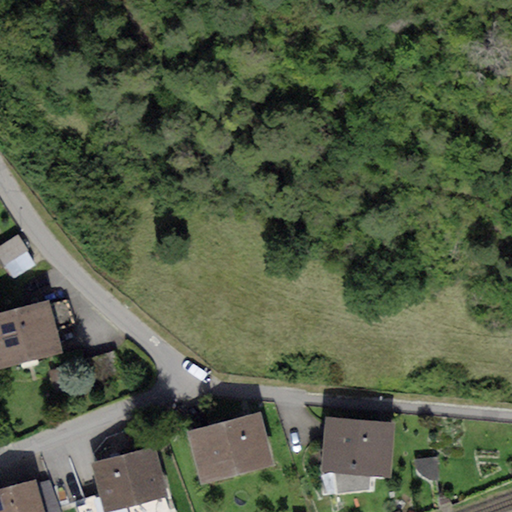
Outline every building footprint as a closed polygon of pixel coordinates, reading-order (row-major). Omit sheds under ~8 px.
[(18,235),(0,246),(0,259),(5,267),(29,251),(18,235)] [(68,300),(49,305),(55,331),(74,326),(68,300)] [(48,301),(0,313),(0,368),(62,352),(55,331),(49,305),(48,301)] [(115,352),(86,362),(94,386),(124,376),(115,352)] [(256,416),(185,433),(198,486),(269,468),(256,416)] [(393,423),(326,418),(321,468),(333,469),(337,491),(368,489),(368,471),(387,473),(393,423)] [(152,449),(91,464),(99,498),(102,511),(103,511),(164,497),(152,449)] [(436,458),(414,461),(420,474),(433,481),(440,477),(436,458)] [(59,511),(50,480),(36,484),(43,511),(59,511)] [(35,481),(0,489),(0,511),(43,511),(36,484),(35,481)] [(449,495),(439,497),(440,505),(450,503),(449,495)]
